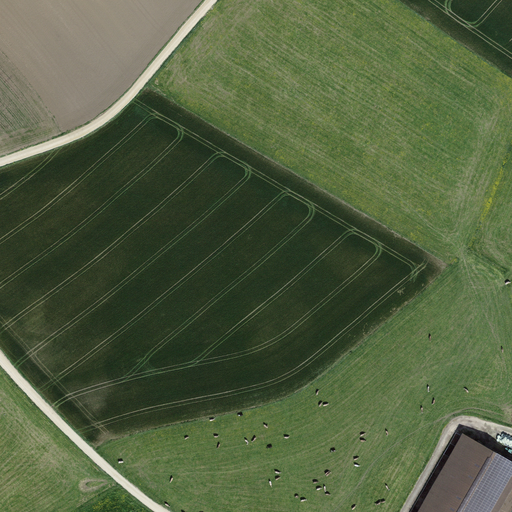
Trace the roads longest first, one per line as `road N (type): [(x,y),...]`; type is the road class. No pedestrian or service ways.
road 1 (track): [(210,0),(87,132),(0,164)]
road 2 (track): [(0,357),(37,402),(157,511)]
